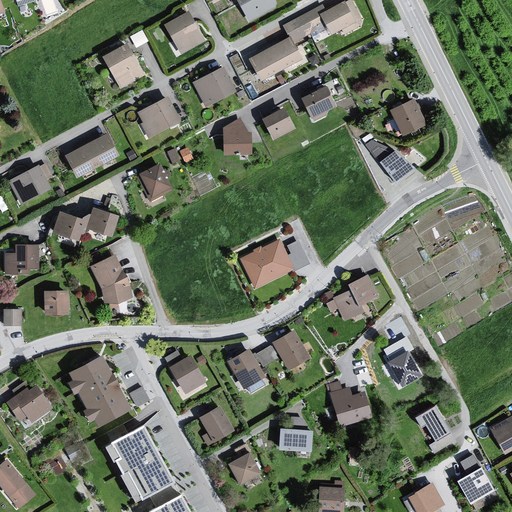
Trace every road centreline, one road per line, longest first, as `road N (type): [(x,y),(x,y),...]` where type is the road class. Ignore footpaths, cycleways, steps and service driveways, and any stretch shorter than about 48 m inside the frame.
road 1 (residential): [(485,159),(405,201),(280,313),(231,331),(129,330)]
road 2 (residential): [(318,0),(0,170)]
road 3 (residential): [(129,330),(221,511)]
road 4 (residential): [(390,35),(217,125)]
road 5 (tertiary): [(485,159),(417,19)]
road 6 (residential): [(0,239),(115,179)]
road 7 (residential): [(129,330),(60,338),(10,357)]
